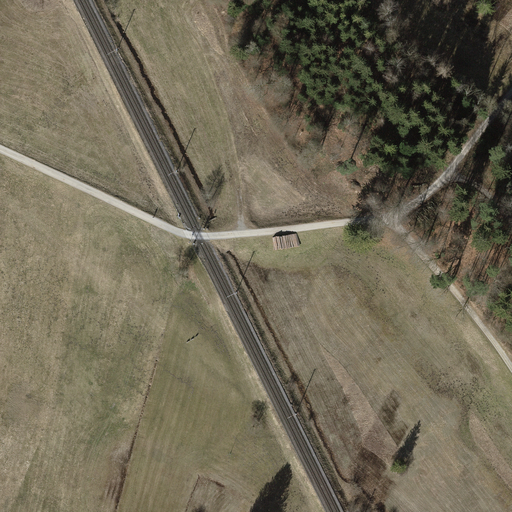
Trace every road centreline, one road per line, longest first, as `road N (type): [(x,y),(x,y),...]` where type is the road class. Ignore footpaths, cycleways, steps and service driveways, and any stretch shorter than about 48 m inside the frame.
road 1 (track): [(390,217),(190,235),(0,149)]
road 2 (track): [(390,217),(511,368)]
road 3 (track): [(511,92),(442,179),(390,217)]
